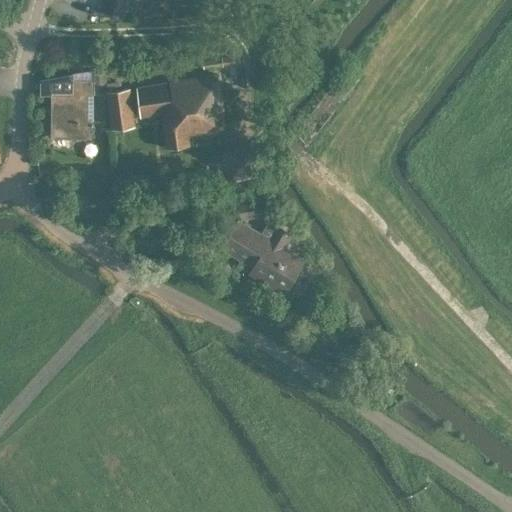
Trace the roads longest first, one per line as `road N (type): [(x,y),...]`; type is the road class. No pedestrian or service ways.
road 1 (unclassified): [(511,497),(293,348),(71,226),(13,170)]
road 2 (track): [(336,168),(511,350)]
road 3 (track): [(0,419),(139,265)]
road 4 (tertiary): [(13,170),(35,0)]
